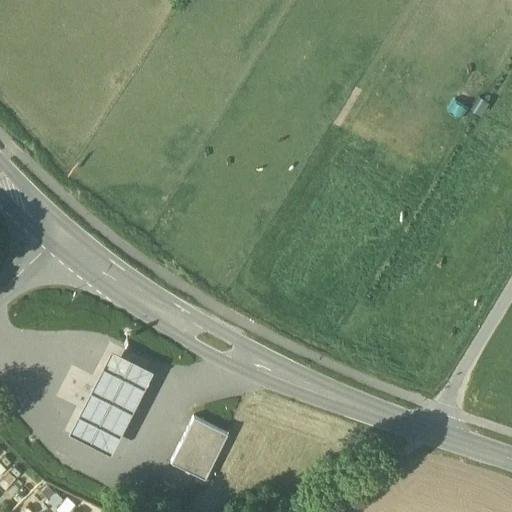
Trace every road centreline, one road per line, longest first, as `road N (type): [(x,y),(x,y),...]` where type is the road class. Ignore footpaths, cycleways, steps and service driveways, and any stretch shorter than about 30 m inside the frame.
road 1 (tertiary): [(51,239),(187,343),(347,403)]
road 2 (tertiary): [(347,403),(200,320),(64,226)]
road 3 (track): [(343,511),(426,430),(511,288)]
road 4 (tertiary): [(511,459),(347,403)]
